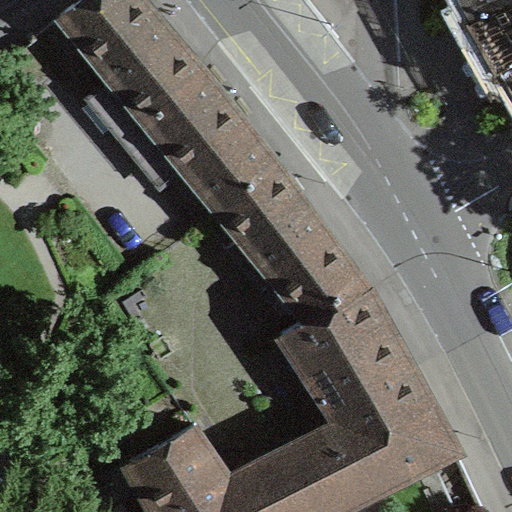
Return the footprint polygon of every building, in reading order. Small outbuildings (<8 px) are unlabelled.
[(281,162),(226,92),(147,0),(76,0),(60,12),(222,210),(281,162)] [(511,0),(470,0),(482,21),(511,74),(511,0)] [(307,314),(368,283),(321,218),(281,162),(222,210),(307,314)] [(337,417),(380,482),(382,484),(453,446),(454,446),(424,389),(384,313),(368,283),(307,314),(281,330),(337,417)] [(266,475),(286,511),(320,511),(380,482),(337,417),(256,459),(266,475)] [(228,473),(194,421),(130,457),(160,511),(286,511),(266,475),(256,459),(228,473)]
